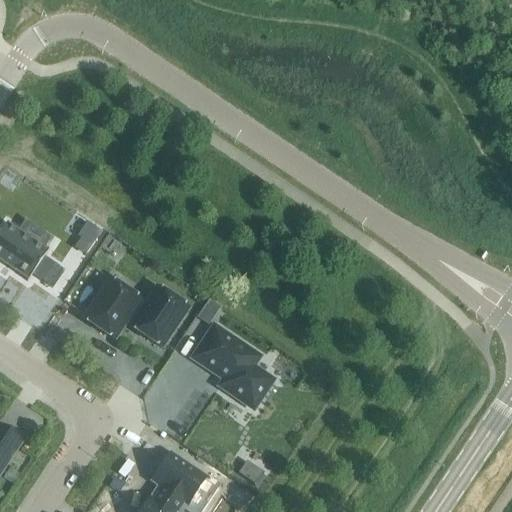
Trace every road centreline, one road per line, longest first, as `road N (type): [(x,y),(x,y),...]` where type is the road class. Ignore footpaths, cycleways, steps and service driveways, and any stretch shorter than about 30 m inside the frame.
road 1 (residential): [(0,83),(36,35),(60,25),(89,27),(511,310)]
road 2 (residential): [(0,351),(78,405),(88,425),(83,448),(41,511)]
road 3 (secondary): [(434,511),(511,396)]
